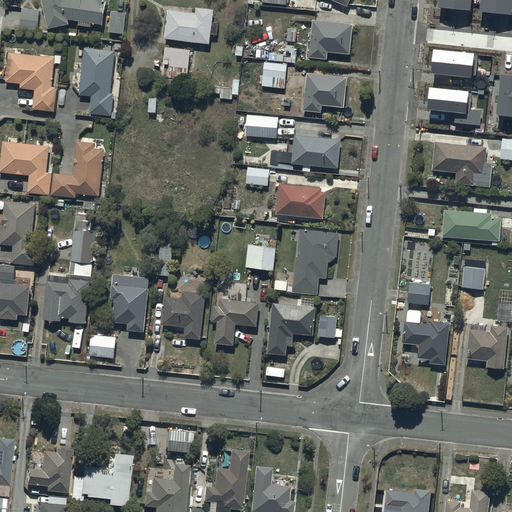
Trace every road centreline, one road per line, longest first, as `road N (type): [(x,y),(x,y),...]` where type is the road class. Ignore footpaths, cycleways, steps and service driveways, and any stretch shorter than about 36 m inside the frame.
road 1 (residential): [(402,0),(353,416)]
road 2 (residential): [(353,416),(0,377)]
road 3 (residential): [(511,433),(353,416)]
